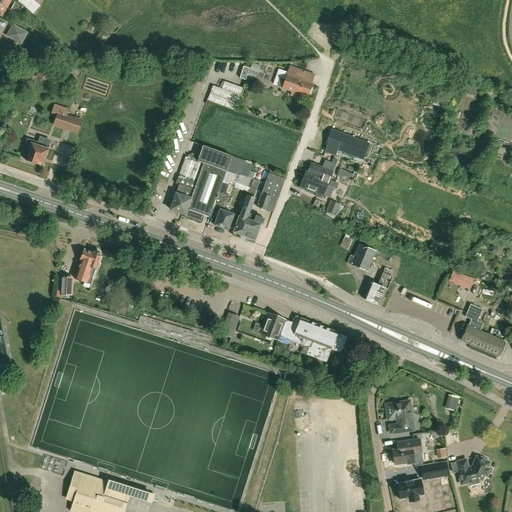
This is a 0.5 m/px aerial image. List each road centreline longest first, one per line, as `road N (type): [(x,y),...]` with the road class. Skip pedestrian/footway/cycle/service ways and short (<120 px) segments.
road 1 (primary): [(511,385),(253,275)]
road 2 (primary): [(253,275),(0,189)]
